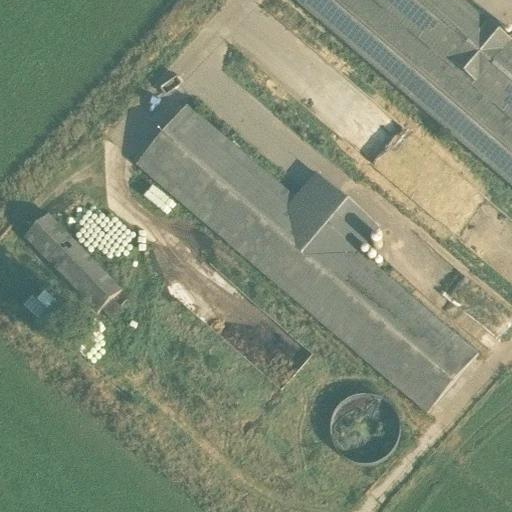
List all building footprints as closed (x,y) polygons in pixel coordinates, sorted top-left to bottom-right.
[(293,0),(511,188),(511,45),(459,0),(293,0)] [(296,201),(187,108),(137,166),(428,415),(478,357),(358,254),(380,229),(318,175),(296,201)] [(97,315),(122,292),(49,216),(24,240),(97,315)] [(41,320),(57,302),(43,289),(27,307),(41,320)] [(350,401),(351,428),(352,428),(353,451),(377,450),(377,444),(389,443),(388,429),(389,429),(387,399),(350,401)]
